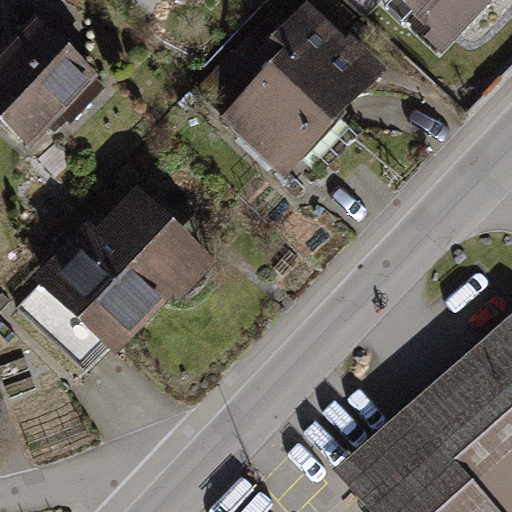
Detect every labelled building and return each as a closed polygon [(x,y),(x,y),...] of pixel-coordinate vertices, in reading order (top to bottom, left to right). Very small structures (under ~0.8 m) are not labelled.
[(490,0),(387,0),(444,51),(490,0)] [(382,76),(307,6),(263,53),(276,65),(226,118),(288,176),(382,76)] [(97,78),(32,17),(0,50),(0,122),(29,150),(97,78)] [(212,263),(136,186),(39,282),(115,358),(212,263)] [(511,511),(511,316),(332,475),(365,511),(511,511)]
